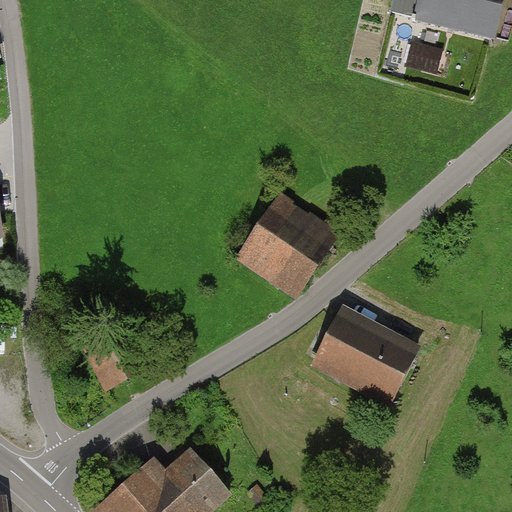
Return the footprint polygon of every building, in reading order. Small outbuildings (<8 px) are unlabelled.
[(505,31),(511,0),(396,0),(395,9),(505,31)] [(445,69),(447,42),(411,38),(409,66),(445,69)] [(337,232),(277,192),(233,258),(294,297),(337,232)] [(423,345),(342,303),(310,365),(390,407),(423,345)] [(88,348),(109,389),(145,370),(123,330),(88,348)] [(169,357),(163,343),(153,347),(160,362),(169,357)] [(211,511),(233,493),(191,446),(165,470),(152,456),(91,511),(211,511)]
